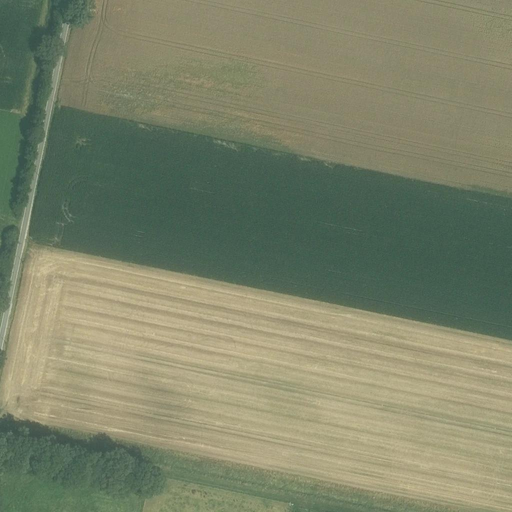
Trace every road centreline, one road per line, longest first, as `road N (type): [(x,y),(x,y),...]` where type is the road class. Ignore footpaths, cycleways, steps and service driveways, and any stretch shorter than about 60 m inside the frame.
road 1 (track): [(0,429),(394,511)]
road 2 (unclassified): [(0,347),(72,0)]
